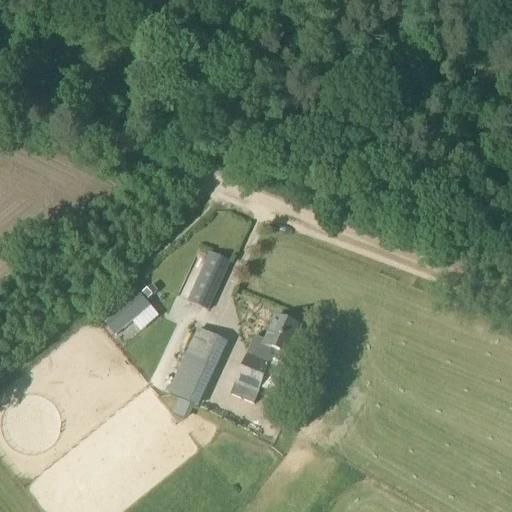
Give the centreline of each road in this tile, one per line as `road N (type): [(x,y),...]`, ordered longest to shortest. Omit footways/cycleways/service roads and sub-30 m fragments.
road 1 (track): [(0,101),(511,296)]
road 2 (track): [(0,367),(210,193)]
